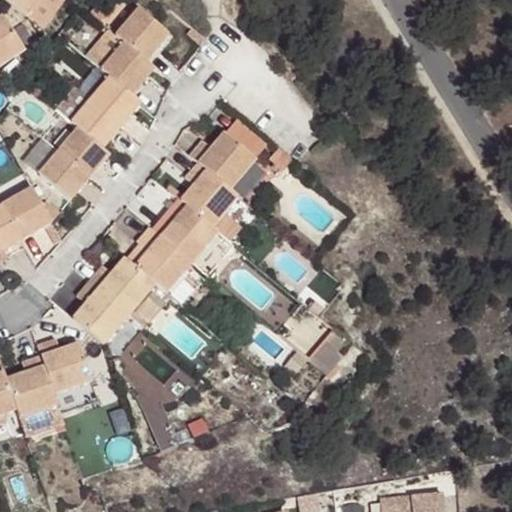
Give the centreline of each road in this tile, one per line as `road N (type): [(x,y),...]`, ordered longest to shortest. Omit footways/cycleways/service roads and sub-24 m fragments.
road 1 (residential): [(0,312),(44,292),(205,87)]
road 2 (residential): [(399,0),(511,181)]
